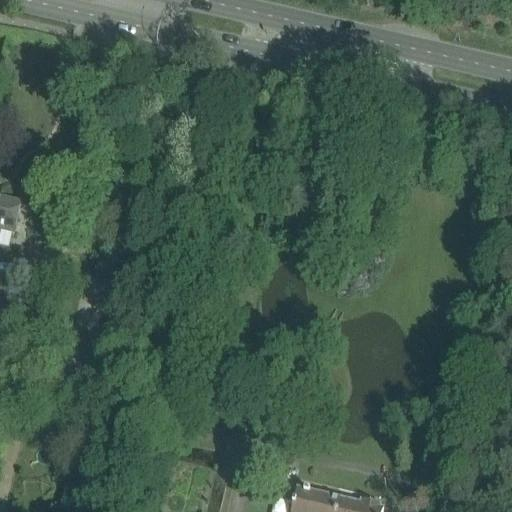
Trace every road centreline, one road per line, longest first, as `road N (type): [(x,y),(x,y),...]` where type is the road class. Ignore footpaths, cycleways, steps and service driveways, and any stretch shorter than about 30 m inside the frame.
road 1 (secondary): [(133,27),(379,83)]
road 2 (secondary): [(393,42),(207,0)]
road 3 (secondary): [(379,83),(511,114)]
road 4 (secondary): [(14,0),(133,27)]
road 5 (secondary): [(511,70),(393,42)]
